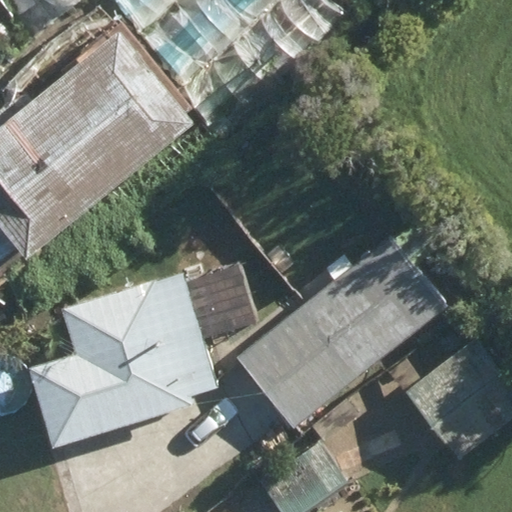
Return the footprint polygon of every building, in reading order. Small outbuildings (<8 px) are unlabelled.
[(86,0),(7,0),(40,38),(86,0)] [(0,116),(0,228),(21,254),(189,118),(114,25),(0,116)] [(235,355),(294,427),(443,305),(385,233),(235,355)] [(25,366),(49,447),(189,403),(186,393),(216,383),(180,267),(58,305),(72,351),(25,366)] [(404,387),(456,458),(511,416),(511,386),(475,335),(404,387)] [(262,481),(281,511),(303,511),(348,486),(322,444),(262,481)]
